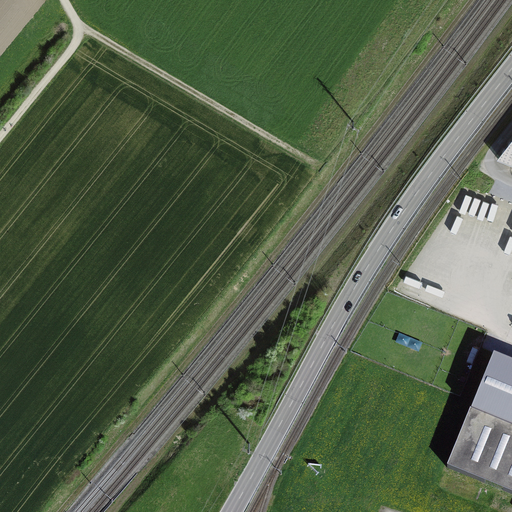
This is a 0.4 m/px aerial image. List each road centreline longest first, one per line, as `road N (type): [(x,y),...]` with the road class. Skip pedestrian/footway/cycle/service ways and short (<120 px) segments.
road 1 (track): [(471,0),(59,511)]
road 2 (primary): [(230,511),(369,262),(511,67)]
road 3 (track): [(78,28),(326,169)]
road 4 (track): [(63,0),(77,40),(0,137)]
